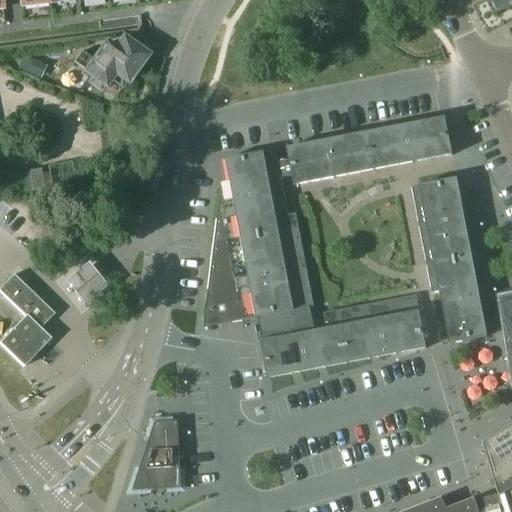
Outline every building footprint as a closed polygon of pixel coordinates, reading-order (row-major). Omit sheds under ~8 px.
[(511,7),(511,0),(492,0),(498,13),(511,7)] [(146,56),(123,40),(115,50),(106,45),(94,61),(82,52),(74,63),(87,71),(86,72),(93,77),(89,83),(100,92),(109,80),(122,89),(129,79),(132,79),(137,74),(135,70),(146,56)] [(46,68),(34,62),(22,63),(18,70),(40,81),(46,68)] [(284,161),(278,163),(280,176),(287,175),(292,174),(294,186),(452,156),(445,118),(287,149),(289,160),(284,161)] [(221,191),(215,241),(204,329),(257,318),(314,307),(311,296),(312,294),(311,292),(309,282),(310,280),(308,279),(306,269),(308,267),(306,266),(304,256),(305,254),(303,253),(301,245),(303,242),(301,241),(299,228),(300,226),(298,225),(296,217),(297,215),(295,213),(294,215),(288,216),(286,206),(287,203),(285,202),(283,192),(285,190),(283,189),(281,179),(282,177),(280,176),(278,163),(276,153),(277,151),(275,150),(275,148),(262,151),(263,153),(226,160),(234,200),(221,202),(222,191),(221,191)] [(17,174),(18,180),(19,186),(20,191),(27,189),(41,187),(39,176),(38,170),(17,174)] [(483,315),(465,220),(457,179),(420,186),(420,187),(415,188),(413,192),(415,204),(419,207),(422,227),(423,228),(428,227),(436,269),(429,270),(426,274),(428,280),(432,283),(434,292),(440,291),(442,302),(450,343),(450,344),(452,344),(487,337),(483,315)] [(88,256),(64,276),(70,284),(79,295),(84,301),(108,282),(103,276),(94,264),(88,256)] [(0,344),(24,367),(26,365),(44,346),(51,339),(40,329),(54,314),(14,275),(0,289),(0,292),(25,317),(19,323),(0,342),(0,344)] [(511,361),(511,295),(500,297),(511,361)] [(316,319),(314,307),(257,318),(258,327),(261,342),(268,379),(427,349),(419,312),(356,324),(350,317),(326,326),(326,329),(318,331),(316,319)] [(155,423),(132,492),(182,489),(178,422),(170,422),(155,423)] [(476,502),(479,511),(511,511),(511,427),(483,444),(485,450),(499,495),(489,498),(476,502)] [(479,511),(476,502),(475,498),(447,510),(442,498),(406,511),(479,511)]
